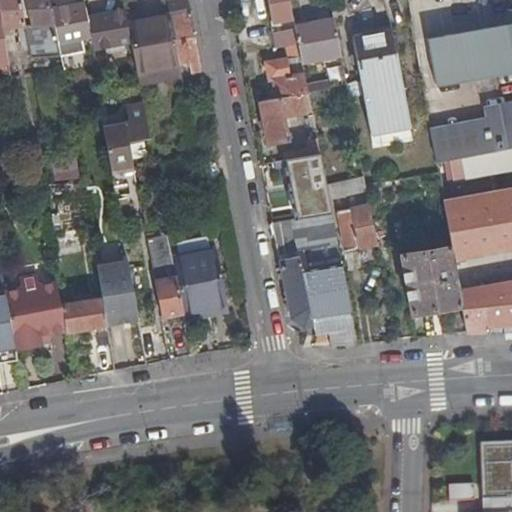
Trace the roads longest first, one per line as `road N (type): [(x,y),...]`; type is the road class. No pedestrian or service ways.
road 1 (unclassified): [(272,394),(206,0)]
road 2 (unclassified): [(0,441),(272,394)]
road 3 (unclassified): [(272,394),(405,383)]
road 4 (unclassified): [(405,383),(409,511)]
